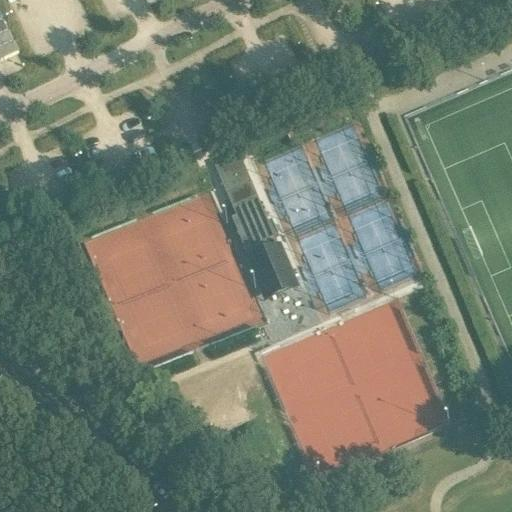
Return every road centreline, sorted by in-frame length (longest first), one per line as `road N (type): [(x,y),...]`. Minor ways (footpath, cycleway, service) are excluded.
road 1 (unclassified): [(0,117),(239,0)]
road 2 (primary): [(170,511),(0,347)]
